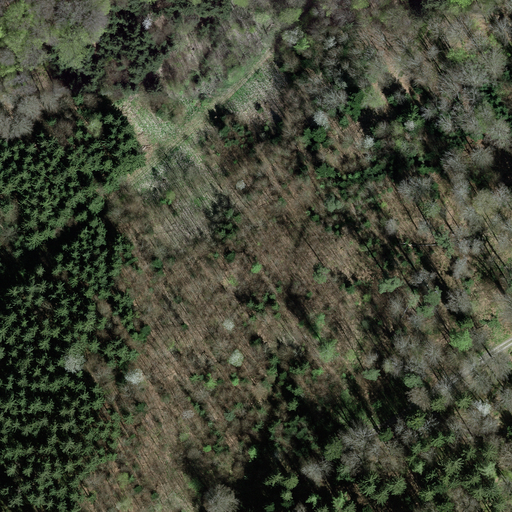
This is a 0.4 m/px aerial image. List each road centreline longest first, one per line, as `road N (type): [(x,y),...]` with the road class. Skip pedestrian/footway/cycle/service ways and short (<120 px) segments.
road 1 (track): [(446,0),(305,224),(249,511)]
road 2 (track): [(0,308),(183,142),(306,0)]
road 3 (track): [(253,511),(511,341)]
